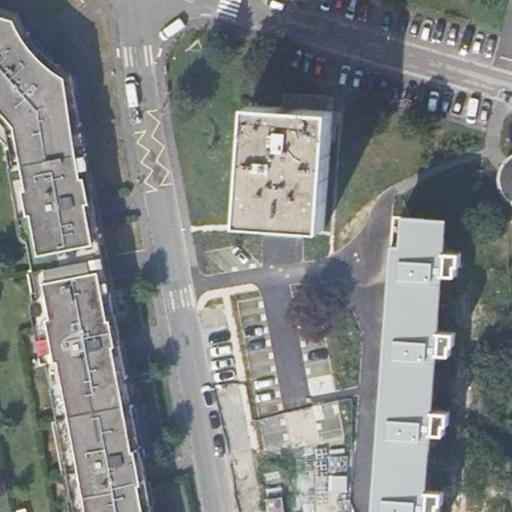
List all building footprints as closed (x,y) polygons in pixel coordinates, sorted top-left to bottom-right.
[(77,121),(82,120),(75,74),(50,57),(32,38),(16,6),(1,2),(0,6),(0,109),(8,120),(22,190),(17,191),(21,215),(26,214),(32,246),(101,233),(101,228),(100,225),(99,222),(88,224),(84,204),(95,201),(88,155),(86,156),(86,147),(81,148),(77,121)] [(330,110),(312,109),(313,95),(281,93),(280,107),(249,104),(240,216),(322,223),(330,110)] [(82,120),(77,121),(81,148),(86,147),(82,120)] [(511,157),(508,160),(502,169),(499,178),(500,188),(503,195),(509,203),(511,204),(511,157)] [(95,201),(84,204),(88,224),(99,222),(95,201)] [(378,511),(422,511),(442,222),(398,219),(378,511)] [(153,511),(148,481),(144,482),(141,470),(146,469),(142,452),(138,453),(135,437),(139,436),(134,406),(135,406),(134,403),(128,404),(123,378),(129,377),(129,374),(128,374),(124,352),(119,353),(115,329),(119,328),(110,278),(105,279),(63,287),(61,288),(60,289),(59,290),(58,291),(57,293),(57,295),(56,296),(56,297),(56,298),(55,299),(31,297),(44,363),(53,361),(69,442),(64,443),(69,473),(74,472),(77,488),(72,489),(76,511),(153,511)] [(31,293),(31,297),(55,299),(56,298),(56,297),(56,296),(57,295),(57,293),(58,291),(59,290),(60,289),(61,288),(63,287),(31,293)] [(119,328),(115,329),(119,353),(124,352),(119,328)]
